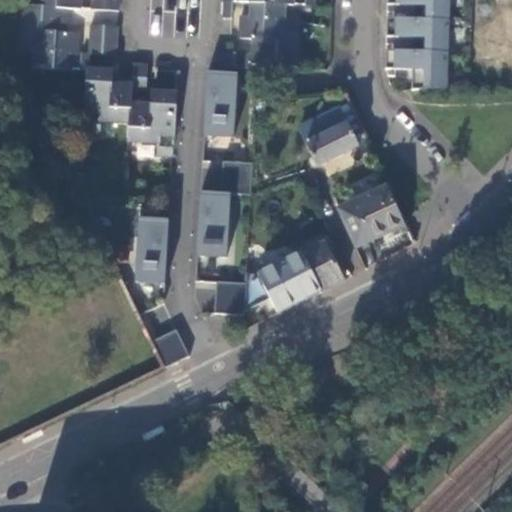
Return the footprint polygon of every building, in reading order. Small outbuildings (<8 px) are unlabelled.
[(34,66),(67,68),(68,54),(77,54),(78,33),(65,33),(66,24),(63,23),(64,8),(79,9),(79,0),(44,0),(44,6),(23,5),(20,50),(35,51),(34,66)] [(92,0),(92,9),(118,11),(118,0),(92,0)] [(224,0),(224,16),(232,17),(233,0),(225,0),(224,0)] [(257,60),(298,63),(300,20),(285,18),(286,4),(294,4),(294,0),(252,0),(251,16),(243,16),(242,35),(253,36),(253,45),(258,46),(257,53),(257,60)] [(387,0),(388,6),(415,6),(414,20),(387,19),(387,38),(414,38),(414,52),(386,52),(386,70),(413,70),(413,90),(448,91),(450,0),(387,0)] [(91,24),(89,52),(115,54),(116,25),(91,24)] [(248,67),(248,60),(249,52),(221,50),(220,65),(248,67)] [(88,69),(89,52),(81,51),(80,69),(88,69)] [(248,60),(257,60),(257,53),(249,52),(248,60)] [(109,71),(88,69),(85,112),(98,113),(97,121),(128,123),(127,140),(158,142),(158,135),(173,136),(176,94),(154,93),(153,106),(129,105),(130,91),(145,92),(147,64),(132,63),(130,86),(109,85),(109,71)] [(205,137),(234,138),(238,75),(208,73),(205,137)] [(301,130),(318,167),(359,147),(342,111),(301,130)] [(84,132),(99,133),(99,124),(84,123),(84,132)] [(157,155),(172,155),(173,147),(158,146),(157,155)] [(198,257),(227,259),(231,195),(251,196),(253,165),(223,163),(221,195),(202,194),(198,257)] [(356,248),(404,225),(386,186),(339,209),(356,248)] [(135,282),(165,284),(169,221),(139,219),(135,282)] [(321,292),(343,281),(324,243),(303,254),(321,292)] [(278,314),(321,292),(303,254),(302,253),(259,274),(278,314)] [(217,282),(215,314),(244,316),(246,283),(217,282)] [(166,370),(191,358),(177,330),(153,342),(166,370)]
